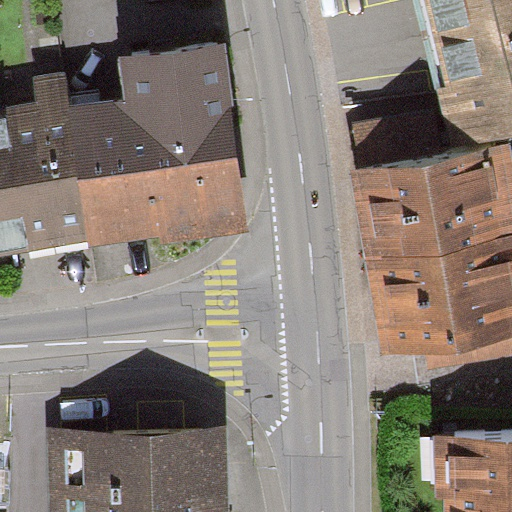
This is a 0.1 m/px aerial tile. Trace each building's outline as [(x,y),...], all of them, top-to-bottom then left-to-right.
[(511,0),(430,0),(461,156),(506,147),(511,146),(511,0)] [(125,99),(70,105),(85,243),(158,233),(163,241),(249,228),(229,45),(119,56),(125,99)] [(0,255),(85,243),(70,105),(66,74),(31,77),(34,102),(0,107),(0,255)] [(351,179),(385,353),(426,348),(429,365),(511,354),(511,176),(506,147),(461,156),(351,179)] [(446,495),(446,511),(511,511),(511,426),(431,428),(433,495),(446,495)] [(228,511),(226,432),(49,438),(51,511),(228,511)]
